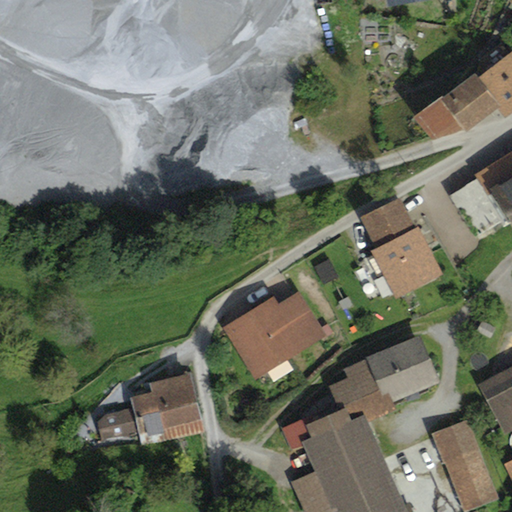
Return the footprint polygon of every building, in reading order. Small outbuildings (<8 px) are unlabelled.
[(474,70),(414,116),(432,140),(464,127),(466,130),(498,107),(504,115),(511,109),(511,50),(479,76),(474,70)] [(511,148),(474,171),(478,178),(450,195),(475,236),(509,215),(511,219),(511,148)] [(401,197),(361,217),(375,247),(371,249),(373,254),(367,257),(376,277),(384,273),(395,294),(438,272),(401,197)] [(274,295),(221,327),(253,379),(326,335),(299,291),(279,303),(274,295)] [(420,335),(367,356),(368,358),(344,368),(348,377),(329,385),(339,410),(344,408),(349,420),(365,414),(369,421),(398,409),(394,401),(440,382),(420,335)] [(511,366),(478,384),(505,434),(511,430),(511,366)] [(203,430),(190,373),(149,382),(151,391),(129,396),(132,407),(107,413),(97,421),(102,442),(139,433),(141,445),(203,430)] [(316,470),(293,481),(306,511),(330,511),(335,510),(335,511),(414,511),(410,501),(406,502),(369,421),(365,414),(349,420),(344,408),(339,410),(314,420),(313,415),(282,429),(291,449),(304,443),(316,470)] [(467,420),(432,434),(463,511),(464,511),(499,498),(467,420)]
